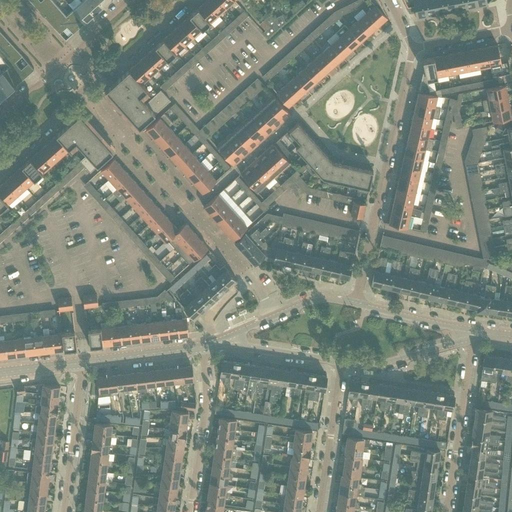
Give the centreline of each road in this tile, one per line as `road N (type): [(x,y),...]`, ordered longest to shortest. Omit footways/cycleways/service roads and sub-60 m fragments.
road 1 (residential): [(356,305),(412,49)]
road 2 (residential): [(0,168),(189,0)]
road 3 (residential): [(447,511),(474,333)]
road 4 (residential): [(129,0),(0,116)]
road 5 (residential): [(190,511),(206,398),(201,347)]
road 6 (residential): [(340,361),(319,511)]
road 7 (residential): [(63,511),(84,363)]
road 8 (tertiary): [(356,305),(308,302),(220,343)]
road 9 (tertiary): [(340,361),(385,363),(474,333)]
road 10 (tertiary): [(220,343),(340,361)]
road 11 (tertiary): [(474,333),(356,305)]
